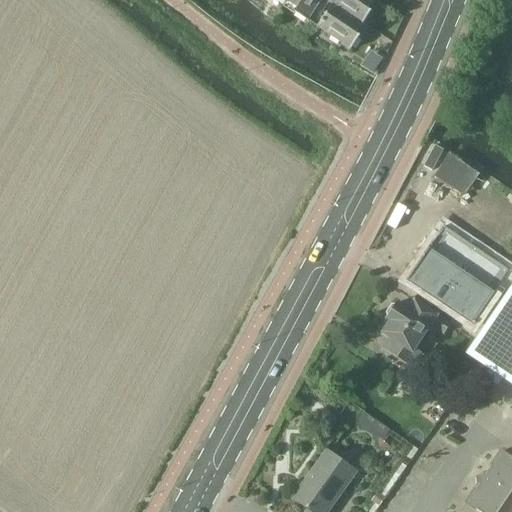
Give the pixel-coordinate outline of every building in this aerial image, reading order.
[(316,28),(350,50),(360,36),(356,34),(371,11),(368,9),(373,0),(283,0),(296,8),(294,12),(317,27),(316,28)] [(449,154),(435,175),(464,195),(466,193),(466,194),(477,178),(480,174),(449,154)] [(417,266),(408,279),(422,289),(427,292),(458,313),(473,323),(490,297),(507,270),(508,271),(511,265),(511,224),(497,214),(508,198),(477,178),(466,194),(466,193),(464,195),(443,226),(444,227),(430,248),(429,248),(417,266)] [(479,486),(466,505),(475,511),(511,511),(511,286),(468,352),(511,381),(511,459),(502,452),(487,474),(476,476),(476,477),(478,477),(479,486)] [(394,304),(388,313),(389,317),(388,319),(391,321),(392,319),(406,329),(407,327),(423,338),(431,325),(444,334),(451,324),(420,302),(427,292),(422,289),(415,299),(409,309),(399,302),(398,304),(394,304)] [(391,321),(383,333),(393,339),(387,348),(406,362),(399,372),(406,378),(414,367),(423,355),(415,349),(423,338),(407,327),(406,329),(392,319),(391,321)] [(356,421),(385,441),(393,429),(364,409),(356,421)] [(291,496),(307,507),(303,511),(328,511),(357,471),(325,449),(291,496)]
